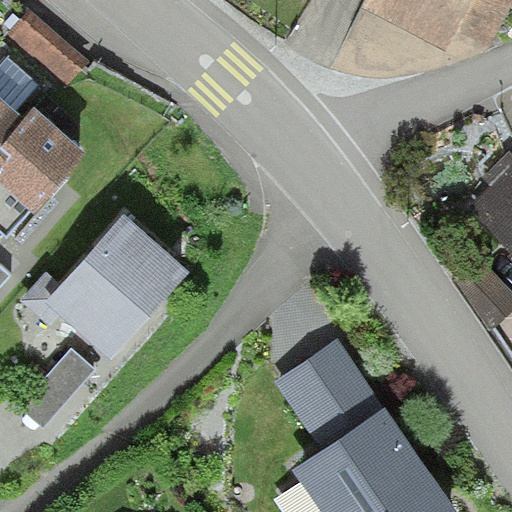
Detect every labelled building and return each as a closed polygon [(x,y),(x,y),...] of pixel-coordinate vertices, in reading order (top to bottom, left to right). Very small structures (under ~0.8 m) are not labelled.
[(511,0),(366,0),(361,11),(457,59),(497,40),(511,9),(511,0)] [(28,14),(11,34),(67,82),(84,61),(28,14)] [(0,106),(0,232),(8,239),(29,213),(37,219),(87,160),(34,115),(24,127),(0,106)] [(511,170),(467,213),(511,262),(511,170)] [(62,319),(114,365),(189,279),(124,222),(63,291),(47,277),(24,304),(53,329),(62,319)] [(511,297),(479,262),(457,282),(491,332),(511,312),(511,297)] [(0,268),(0,294),(13,280),(0,268)] [(275,378),(322,449),(386,406),(340,336),(275,378)] [(96,371),(74,352),(22,410),(43,429),(96,371)] [(322,449),(296,466),(326,511),(456,511),(386,406),(322,449)]
